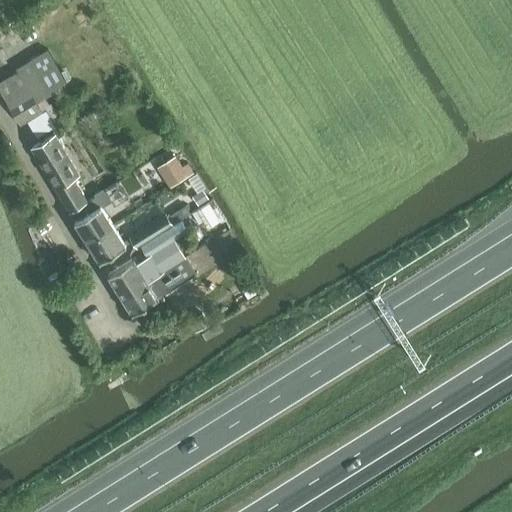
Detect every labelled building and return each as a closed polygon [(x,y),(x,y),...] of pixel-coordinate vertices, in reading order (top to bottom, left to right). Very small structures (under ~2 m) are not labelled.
[(48,49),(18,67),(20,72),(37,100),(50,92),(49,90),(66,79),(48,49)] [(20,72),(0,83),(0,89),(21,124),(26,122),(28,120),(43,111),(37,100),(20,72)] [(43,111),(28,120),(37,136),(55,125),(46,109),(43,111)] [(39,143),(33,147),(71,210),(75,208),(76,207),(88,200),(74,177),(82,172),(57,132),(39,143)] [(172,185),(188,174),(176,155),(160,165),(172,185)] [(76,207),(75,208),(81,217),(75,220),(86,237),(113,221),(103,206),(112,201),(104,187),(94,193),(96,195),(88,200),(76,207)] [(200,203),(208,198),(204,190),(196,196),(200,203)] [(208,202),(192,212),(199,223),(204,220),(209,228),(220,221),(208,202)] [(168,213),(131,237),(137,247),(174,223),(168,213)] [(113,221),(86,237),(98,257),(101,261),(107,257),(127,244),(113,221)] [(136,258),(109,275),(122,295),(184,257),(173,239),(145,257),(138,261),(136,258)] [(210,240),(202,245),(206,250),(213,245),(210,240)] [(184,257),(122,295),(134,313),(160,296),(211,265),(206,257),(200,246),(184,257)] [(215,262),(224,256),(219,248),(210,253),(215,262)] [(251,283),(243,288),(249,298),(249,297),(257,293),(251,283)] [(207,321),(202,313),(192,319),(197,327),(207,321)]
